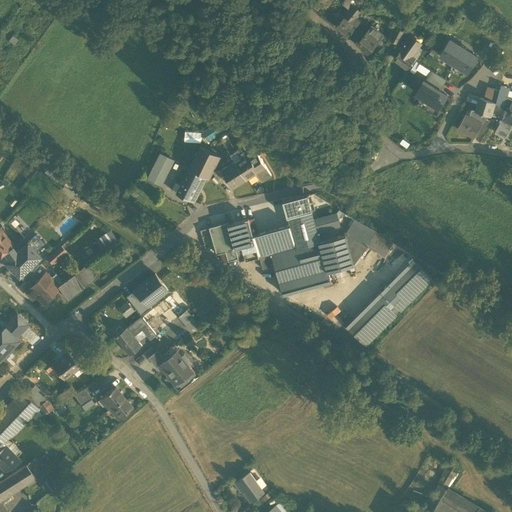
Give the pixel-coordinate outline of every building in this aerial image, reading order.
[(317,0),(316,1),(324,8),(328,3),(324,0),(317,0)] [(349,10),(356,15),(361,9),(355,4),(356,2),(352,0),(348,0),(346,3),(351,7),(349,10)] [(336,24),(348,34),(361,19),(356,15),(349,10),(336,24)] [(372,24),(370,26),(381,34),(382,32),(372,24)] [(388,36),(400,42),(406,30),(395,24),(388,36)] [(358,42),(368,50),(375,42),(381,34),(370,26),(358,42)] [(402,46),(412,53),(418,44),(421,41),(406,30),(400,42),(403,44),(402,46)] [(375,42),(380,46),(388,36),(382,31),(382,32),(381,34),(375,42)] [(441,53),(454,61),(464,46),(450,37),(441,53)] [(424,49),(418,44),(412,53),(416,55),(411,62),(413,64),(424,49)] [(408,66),(411,62),(416,55),(412,53),(402,46),(395,57),(408,66)] [(454,61),(468,70),(477,54),(464,46),(454,61)] [(432,68),(425,79),(440,88),(447,78),(432,68)] [(416,91),(439,105),(447,93),(440,88),(425,79),(424,78),(416,91)] [(506,84),(500,83),(495,100),(498,103),(501,104),(504,93),(506,84)] [(487,84),(486,90),(497,93),(499,88),(487,84)] [(484,95),(495,99),(497,93),(486,90),(484,95)] [(477,102),(480,95),(469,91),(466,99),(477,102)] [(507,108),(508,109),(511,105),(510,104),(511,99),(511,96),(508,95),(504,93),(501,104),(507,108)] [(475,108),(483,111),(488,98),(480,95),(477,102),(475,108)] [(495,100),(488,98),(483,111),(487,112),(491,113),(495,100)] [(484,117),(485,118),(487,112),(483,111),(475,108),(472,107),(470,114),(482,121),(484,117)] [(511,110),(508,109),(507,108),(502,118),(495,131),(505,136),(511,124),(511,123),(511,110)] [(457,127),(474,136),(478,129),(483,121),(482,121),(470,114),(466,112),(457,127)] [(478,129),(484,132),(490,121),(485,118),(484,117),(482,121),(483,121),(478,129)] [(223,142),(228,138),(225,133),(220,136),(223,142)] [(223,142),(231,154),(236,151),(233,146),(228,138),(223,142)] [(247,179),(256,173),(266,167),(258,153),(251,157),(249,153),(250,152),(249,151),(248,151),(244,145),(242,146),(239,142),(233,146),(236,151),(231,154),(235,161),(247,179)] [(208,177),(209,178),(220,156),(201,146),(189,168),(203,175),(208,177)] [(147,178),(162,186),(175,160),(160,152),(147,178)] [(247,179),(235,161),(222,170),(233,188),(247,179)] [(271,175),(266,167),(256,173),(262,182),(271,175)] [(59,175),(47,168),(44,172),(56,180),(59,175)] [(177,193),(191,200),(203,175),(189,168),(181,185),(177,193)] [(203,175),(191,200),(195,202),(208,177),(203,175)] [(177,193),(181,185),(176,182),(172,190),(177,193)] [(73,194),(63,187),(60,191),(70,198),(73,194)] [(288,218),(288,217),(312,210),(312,209),(310,202),(308,196),(308,194),(283,201),(287,218),(288,218)] [(312,210),(288,217),(288,218),(290,225),(296,247),(297,248),(320,242),(320,241),(317,232),(314,218),(312,210)] [(339,218),(337,212),(314,218),(317,232),(341,225),(339,218)] [(228,224),(235,249),(236,248),(242,247),(255,243),(253,235),(249,218),(229,223),(228,224)] [(376,232),(355,219),(346,234),(367,246),(376,232)] [(228,222),(209,227),(217,254),(226,251),(228,260),(238,258),(236,248),(235,249),(228,224),(229,223),(228,222)] [(253,235),(255,243),(259,257),(272,254),(296,247),(290,225),(253,235)] [(0,255),(4,252),(12,247),(8,242),(9,242),(0,228),(0,255)] [(114,235),(108,231),(95,240),(96,242),(101,250),(117,240),(114,235)] [(393,243),(376,232),(367,246),(385,257),(393,243)] [(5,262),(19,277),(32,264),(40,256),(35,251),(44,243),(35,234),(16,252),(12,247),(4,252),(8,258),(5,262)] [(328,271),(353,265),(346,234),(320,241),(320,242),(328,271)] [(367,246),(346,234),(353,265),(367,246)] [(69,238),(61,246),(65,251),(69,255),(77,247),(69,238)] [(90,245),(96,254),(101,250),(96,242),(90,245)] [(296,247),(272,254),(275,266),(280,284),(328,271),(320,242),(297,248),(296,247)] [(245,261),(259,257),(255,243),(242,247),(245,261)] [(47,259),(52,264),(65,251),(61,246),(47,259)] [(0,255),(0,260),(3,264),(5,262),(8,258),(4,252),(0,255)] [(262,269),(275,266),(272,254),(259,257),(262,269)] [(414,259),(388,284),(406,302),(431,276),(414,259)] [(377,262),(323,316),(331,324),(385,271),(377,262)] [(19,277),(23,281),(36,268),(32,264),(19,277)] [(77,272),(86,284),(94,278),(84,266),(77,272)] [(328,271),(280,284),(282,294),(331,280),(328,271)] [(70,285),(76,292),(86,284),(77,272),(71,277),(70,277),(66,280),(70,286),(70,285)] [(36,297),(44,304),(59,289),(67,299),(76,292),(70,285),(70,286),(66,280),(58,286),(46,273),(25,293),(33,300),(36,297)] [(155,273),(136,289),(149,305),(168,290),(155,273)] [(364,344),(406,302),(388,284),(346,327),(364,344)] [(136,289),(127,296),(142,315),(152,307),(149,305),(136,289)] [(135,311),(127,302),(119,309),(126,318),(135,311)] [(187,309),(183,312),(183,313),(179,316),(185,324),(193,317),(187,309)] [(17,315),(7,325),(16,334),(17,334),(27,324),(17,315)] [(150,340),(157,334),(142,316),(135,321),(142,330),(146,336),(150,340)] [(200,326),(193,317),(185,324),(192,333),(200,326)] [(127,327),(134,337),(142,330),(135,321),(127,327)] [(7,325),(4,328),(13,337),(16,334),(7,325)] [(138,342),(134,337),(127,327),(114,337),(129,356),(141,346),(138,342)] [(0,356),(16,339),(13,337),(4,328),(0,331),(0,356)] [(134,337),(138,342),(146,336),(142,330),(134,337)] [(162,356),(166,360),(176,352),(177,352),(179,350),(175,346),(162,356)] [(148,358),(157,368),(160,366),(159,365),(160,365),(166,360),(162,356),(158,350),(148,358)] [(58,372),(64,379),(73,371),(73,372),(80,366),(67,352),(66,353),(67,354),(60,360),(59,359),(51,366),(58,373),(58,372)] [(176,386),(178,384),(186,377),(193,372),(177,352),(176,352),(166,360),(160,365),(159,365),(160,366),(161,365),(169,376),(168,377),(176,386)] [(160,366),(168,377),(169,376),(161,365),(160,366)] [(83,371),(80,366),(73,372),(77,376),(83,371)] [(193,372),(186,377),(189,380),(195,375),(193,372)] [(189,380),(186,377),(178,384),(181,387),(189,380)] [(95,381),(84,389),(87,394),(98,386),(95,381)] [(29,390),(42,403),(47,399),(34,385),(29,390)] [(101,397),(110,408),(123,396),(115,386),(109,391),(109,390),(101,397)] [(27,388),(22,393),(38,408),(41,413),(42,415),(48,412),(42,403),(29,390),(27,388)] [(59,396),(63,402),(74,395),(69,389),(59,396)] [(74,395),(77,401),(87,394),(84,389),(74,395)] [(30,415),(38,408),(22,393),(20,391),(0,413),(0,439),(2,442),(5,440),(12,435),(30,415)] [(91,399),(87,394),(77,401),(81,406),(91,399)] [(132,406),(123,396),(110,408),(119,418),(127,411),(132,406)] [(110,408),(101,397),(98,400),(106,411),(110,408)] [(53,408),(47,399),(42,403),(48,412),(53,408)] [(94,404),(91,399),(81,406),(85,411),(94,404)] [(53,409),(57,415),(66,409),(62,403),(53,409)] [(38,408),(30,415),(35,420),(41,413),(38,408)] [(5,440),(2,442),(5,447),(16,458),(22,452),(13,442),(5,440)] [(5,447),(0,452),(0,453),(2,455),(0,456),(0,466),(5,471),(17,463),(18,460),(16,458),(5,447)] [(26,466),(33,474),(41,468),(35,460),(26,466)] [(442,474),(438,484),(447,489),(448,488),(459,470),(448,463),(442,474)] [(24,481),(34,475),(33,474),(26,466),(18,471),(24,481)] [(41,468),(33,474),(34,475),(36,478),(48,493),(56,487),(41,468)] [(0,497),(24,481),(18,471),(0,482),(0,497)] [(245,496),(250,503),(265,493),(250,473),(235,484),(237,484),(240,489),(239,490),(242,494),(243,493),(246,492),(248,494),(245,496)] [(0,497),(0,501),(36,478),(34,475),(24,481),(0,497)] [(440,499),(447,489),(438,484),(422,510),(424,511),(431,511),(440,499)] [(447,489),(440,499),(460,511),(487,511),(448,488),(447,489)] [(401,507),(408,511),(414,501),(407,497),(401,507)] [(460,511),(440,499),(431,511),(460,511)]
